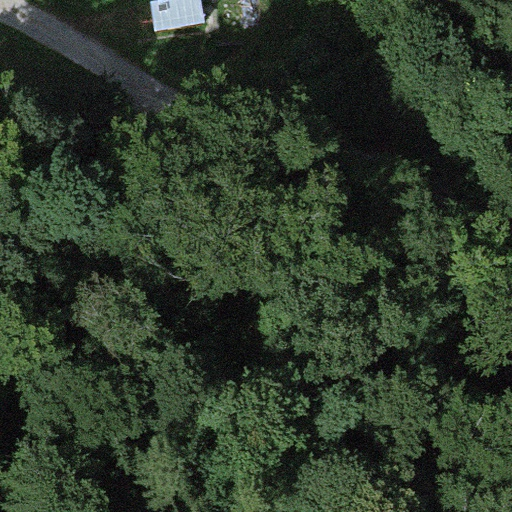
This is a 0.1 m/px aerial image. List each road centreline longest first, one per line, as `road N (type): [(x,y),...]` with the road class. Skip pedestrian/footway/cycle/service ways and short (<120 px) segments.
road 1 (track): [(0,10),(27,18),(164,105),(448,190),(511,227)]
road 2 (track): [(164,105),(56,210),(0,239)]
